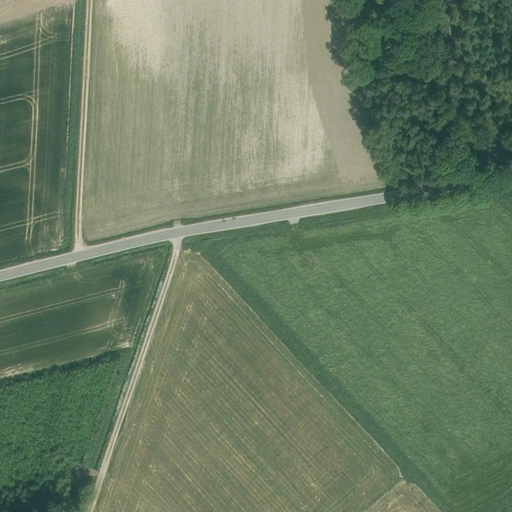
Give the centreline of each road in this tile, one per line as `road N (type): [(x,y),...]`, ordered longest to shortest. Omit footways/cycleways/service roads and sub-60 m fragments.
road 1 (tertiary): [(511,176),(184,230),(0,275)]
road 2 (track): [(91,511),(184,230)]
road 3 (track): [(79,255),(89,0)]
